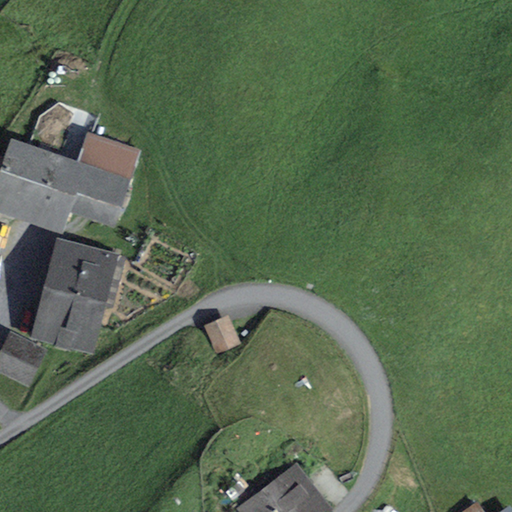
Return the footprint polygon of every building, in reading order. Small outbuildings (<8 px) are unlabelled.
[(75,210),(76,208),(112,221),(136,153),(90,137),(79,167),(14,144),(8,159),(0,156),(0,198),(62,220),(66,207),(75,210)] [(16,238),(18,232),(7,228),(5,234),(16,238)] [(115,255),(63,241),(52,281),(104,295),(115,255)] [(52,281),(38,338),(90,352),(102,304),(111,306),(123,258),(115,255),(104,295),(52,281)] [(211,330),(218,348),(235,341),(227,322),(211,330)] [(42,352),(12,337),(5,351),(34,366),(42,352)] [(0,361),(0,366),(27,381),(34,366),(5,351),(0,361)] [(325,511),(328,510),(293,467),(240,509),(239,511),(325,511)]
